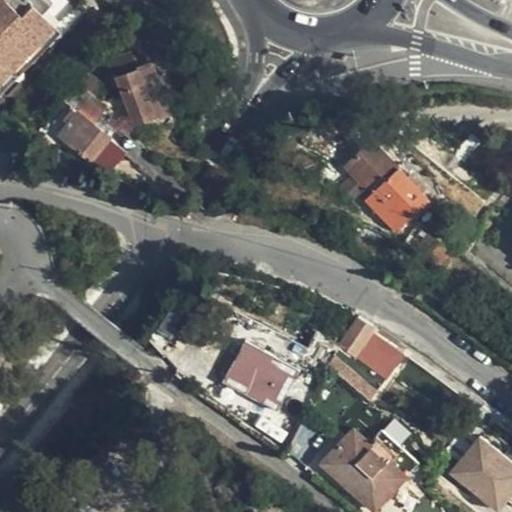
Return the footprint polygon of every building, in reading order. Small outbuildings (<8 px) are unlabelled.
[(37,1),(38,0),(0,0),(0,86),(60,24),(47,11),(37,1)] [(54,2),(52,0),(38,0),(37,1),(47,11),(54,2)] [(126,0),(138,8),(143,0),(155,0),(169,9),(175,0),(126,0)] [(167,111),(164,102),(156,77),(152,68),(141,71),(135,54),(113,61),(136,125),(159,117),(158,115),(167,111)] [(92,73),(64,100),(75,109),(94,123),(107,107),(95,96),(103,84),(92,73)] [(164,74),(156,77),(164,102),(173,99),(164,74)] [(111,138),(94,123),(75,109),(68,116),(68,120),(70,122),(61,135),(93,160),(109,140),(111,138)] [(484,143),(472,133),(451,157),(464,167),(484,143)] [(123,152),(109,140),(93,160),(108,171),(123,152)] [(372,196),(367,201),(396,232),(429,202),(421,193),(407,178),(373,141),(345,166),(354,175),(364,187),(372,196)] [(413,173),(407,178),(421,193),(427,188),(413,173)] [(351,200),(359,192),(364,187),(354,175),(340,188),(351,200)] [(364,187),(359,192),(367,201),(372,196),(364,187)] [(409,242),(442,268),(453,255),(436,242),(420,230),(409,242)] [(453,255),(459,249),(463,244),(459,241),(441,237),(436,242),(453,255)] [(215,302),(196,288),(185,305),(205,318),(215,302)] [(362,351),(376,327),(377,326),(359,317),(345,342),(362,351)] [(291,377),(247,352),(230,381),(275,406),(291,377)] [(376,511),(395,491),(408,476),(394,462),(400,455),(378,435),(371,442),(356,429),(324,464),(376,511)] [(511,461),(480,434),(447,472),(494,511),(496,511),(511,493),(511,461)] [(434,511),(458,511),(433,489),(422,501),(434,511)] [(376,511),(393,511),(404,500),(395,491),(376,511)] [(417,511),(404,500),(393,511),(417,511)]
